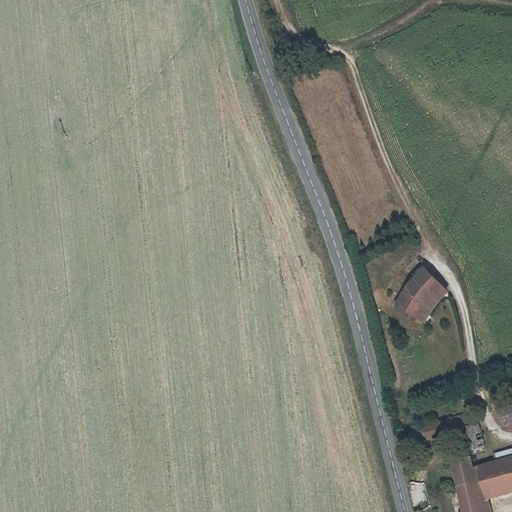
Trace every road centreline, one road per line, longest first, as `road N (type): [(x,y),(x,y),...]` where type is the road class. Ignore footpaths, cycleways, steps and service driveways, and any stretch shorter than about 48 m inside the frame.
road 1 (secondary): [(404,511),(341,265),(246,0)]
road 2 (track): [(511,439),(494,431),(472,367),(463,304),(397,193),(347,59),(331,50)]
road 3 (track): [(432,0),(414,19),(331,50),(291,36),(275,0)]
